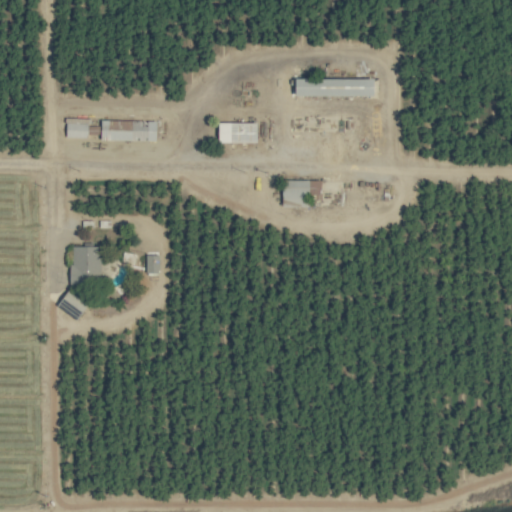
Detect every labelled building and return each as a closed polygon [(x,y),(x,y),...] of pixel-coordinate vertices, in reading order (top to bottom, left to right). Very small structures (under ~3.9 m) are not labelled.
[(297,97),(377,97),(377,80),(297,79),(297,97)] [(158,121),(103,120),(103,140),(158,141),(158,121)] [(220,143),(259,143),(259,123),(220,123),(220,143)] [(323,181),(284,181),(284,205),(311,205),(311,195),(322,195),(323,181)] [(101,247),(72,247),(72,285),(101,285),(101,247)] [(160,256),(146,256),(146,274),(160,274),(160,256)]
